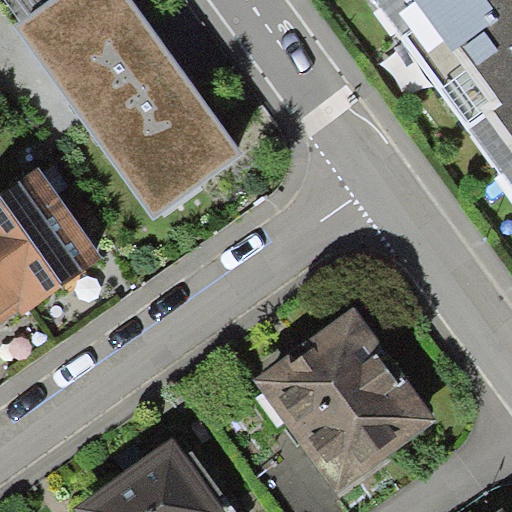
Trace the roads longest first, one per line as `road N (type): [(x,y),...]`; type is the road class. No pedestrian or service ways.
road 1 (residential): [(0,447),(375,180)]
road 2 (tertiary): [(375,180),(511,357)]
road 3 (residential): [(250,0),(363,164)]
road 4 (residential): [(511,437),(406,511)]
